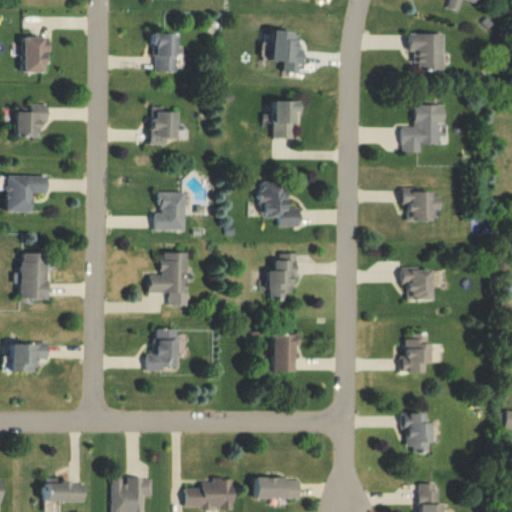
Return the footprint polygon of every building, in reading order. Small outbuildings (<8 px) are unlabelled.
[(478,0),(449,0),(446,11),(458,15),(462,2),(476,7),(478,0)] [(262,34),(291,34),(291,52),(287,52),(287,55),(302,55),(302,71),(263,71),(263,62),(266,62),(266,52),(262,52),(262,34)] [(150,35),(176,36),(174,75),(153,74),(154,52),(150,52),(150,35)] [(408,36),(441,36),(441,72),(417,72),(417,54),(408,54),(408,36)] [(22,39),(21,74),(42,75),(42,53),(47,53),(47,39),(22,39)] [(274,103),(274,141),(293,141),(293,128),(298,128),(298,103),(274,103)] [(15,114),(14,136),(30,136),(30,139),(39,139),(39,122),(46,122),(46,106),(29,105),(28,114),(15,114)] [(413,107),(438,107),(438,146),(418,146),(419,153),(402,154),(402,129),(413,129),(413,107)] [(151,109),(163,109),(162,114),(178,115),(176,140),(166,140),(165,149),(149,149),(151,109)] [(6,177),(6,214),(30,214),(30,194),(45,194),(45,177),(6,177)] [(261,182),(288,182),(287,209),(299,209),(299,227),(280,227),(280,218),(262,218),(262,205),(258,205),(258,193),(260,193),(261,182)] [(401,189),(418,189),(418,194),(431,194),(431,200),(441,200),(441,210),(431,210),(431,222),(415,223),(415,219),(411,219),(410,213),(407,213),(407,206),(401,206),(401,189)] [(157,194),(184,194),(184,232),(155,232),(155,215),(161,215),(161,202),(157,202),(157,194)] [(164,254),(188,254),(188,296),(148,296),(147,277),(163,277),(163,273),(160,273),(160,262),(164,262),(164,254)] [(48,300),(19,300),(19,264),(21,264),(21,255),(41,255),(41,258),(44,258),(45,284),(48,284),(48,300)] [(280,255),(297,255),(297,279),(292,278),(292,294),(286,294),(286,302),(270,302),(270,292),(267,292),(267,271),(274,271),(274,262),(280,262),(280,255)] [(401,270),(417,269),(417,272),(430,272),(430,277),(433,276),(434,289),(430,290),(431,300),(416,301),(416,298),(412,298),(412,293),(408,292),(407,285),(402,286),(401,270)] [(147,355),(146,374),(164,374),(164,368),(179,368),(179,331),(158,330),(158,355),(147,355)] [(411,334),(427,334),(427,364),(423,364),(423,375),(401,375),(401,360),(406,360),(406,342),(411,342),(411,334)] [(273,336),(274,373),(293,372),(293,358),(296,358),(296,336),(273,336)] [(12,347),(12,374),(34,374),(34,370),(38,370),(38,361),(47,361),(48,344),(31,344),(31,347),(12,347)] [(502,427),(511,427),(511,408),(503,409),(502,427)] [(402,415),(425,415),(425,424),(431,424),(432,454),(414,455),(414,449),(407,449),(406,429),(403,429),(402,415)] [(46,480),(46,505),(85,504),(85,486),(69,486),(69,483),(59,483),(59,479),(46,480)] [(234,511),(234,480),(214,480),(214,484),(202,484),(202,491),(186,491),(187,509),(202,509),(202,511),(213,511),(213,508),(221,508),(221,511),(234,511)] [(152,481),(129,481),(129,487),(121,487),(121,481),(112,481),(112,511),(144,511),(144,499),(152,499),(152,481)] [(301,482),(257,482),(256,501),(301,501),(301,482)] [(419,486),(419,511),(440,511),(440,493),(435,493),(435,486),(419,486)]
